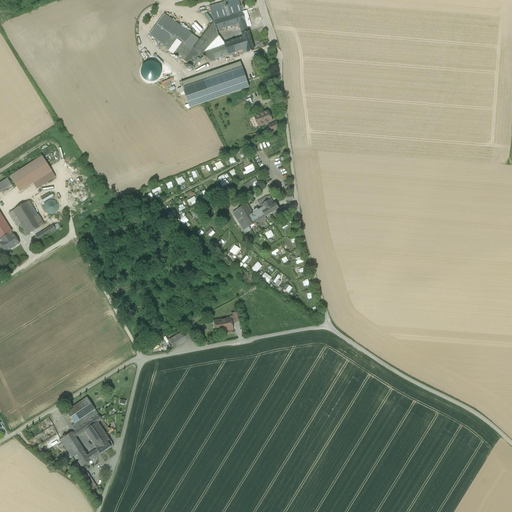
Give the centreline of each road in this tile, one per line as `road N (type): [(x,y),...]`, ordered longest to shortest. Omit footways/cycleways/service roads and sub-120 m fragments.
road 1 (unclassified): [(259,0),(274,45),(301,235),(328,326),(511,443)]
road 2 (track): [(328,326),(140,358)]
road 3 (unknown): [(34,259),(6,214),(9,200),(55,186),(72,235)]
road 4 (track): [(0,441),(140,358)]
road 5 (track): [(140,358),(98,511)]
road 6 (track): [(140,358),(72,235)]
